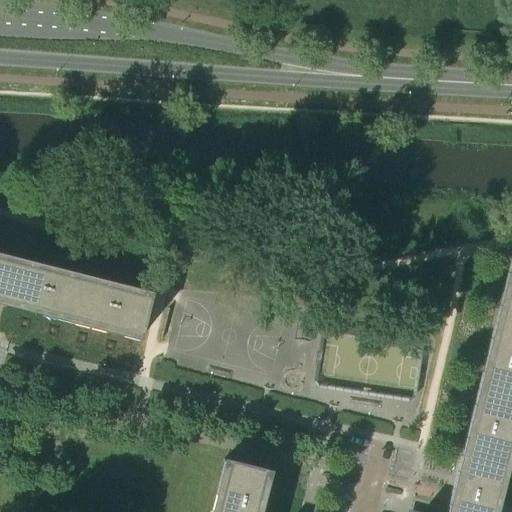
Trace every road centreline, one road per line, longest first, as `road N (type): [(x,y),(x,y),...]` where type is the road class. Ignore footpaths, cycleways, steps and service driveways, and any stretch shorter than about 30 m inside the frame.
road 1 (tertiary): [(511,75),(340,64),(157,29),(0,17)]
road 2 (tertiary): [(0,59),(511,95)]
